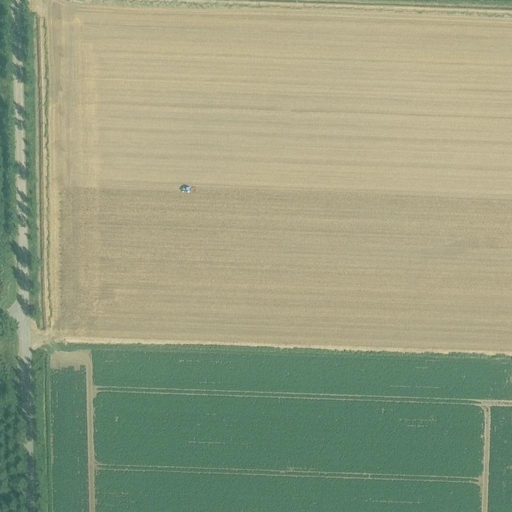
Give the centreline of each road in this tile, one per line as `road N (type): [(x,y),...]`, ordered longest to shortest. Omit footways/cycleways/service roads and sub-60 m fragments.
road 1 (unclassified): [(25,317),(14,0)]
road 2 (unclassified): [(31,511),(25,317)]
